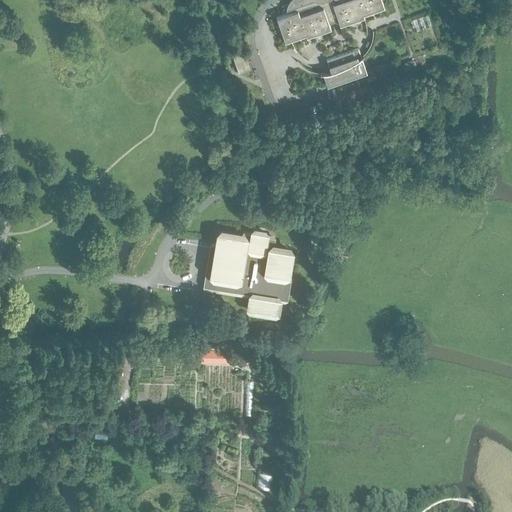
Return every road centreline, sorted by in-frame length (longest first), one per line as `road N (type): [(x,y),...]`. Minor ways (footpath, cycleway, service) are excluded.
road 1 (track): [(133,351),(130,420),(200,424),(199,463)]
road 2 (track): [(18,414),(78,407),(85,361),(133,351)]
road 3 (track): [(0,469),(18,414),(4,332)]
